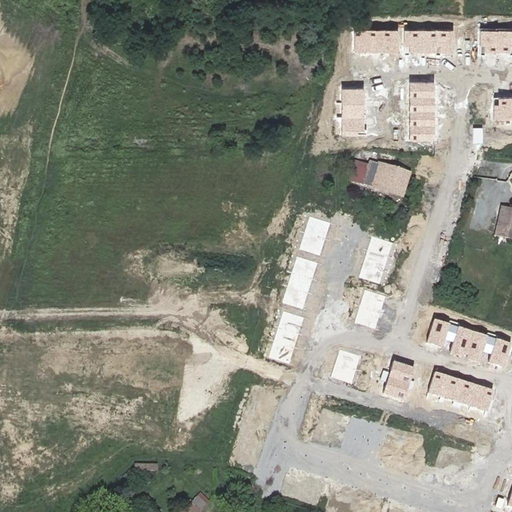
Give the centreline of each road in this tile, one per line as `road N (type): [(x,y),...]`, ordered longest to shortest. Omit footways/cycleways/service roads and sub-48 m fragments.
road 1 (residential): [(398,346),(343,336),(315,349),(288,448),(476,511)]
road 2 (residential): [(398,346),(457,160),(460,70)]
